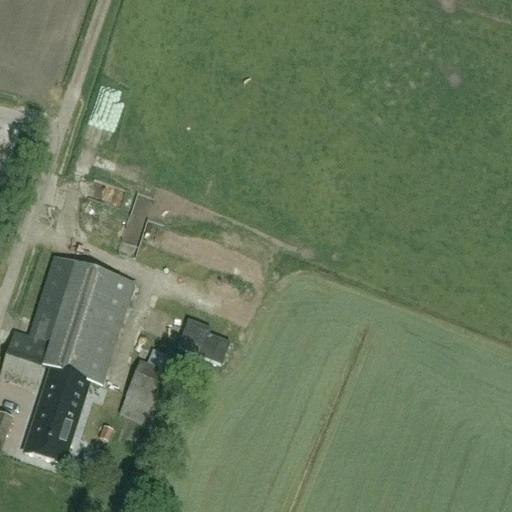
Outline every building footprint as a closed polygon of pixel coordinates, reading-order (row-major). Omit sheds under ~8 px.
[(3,120),(0,132),(0,142),(8,144),(13,123),(3,120)] [(28,340),(13,335),(0,373),(0,381),(35,393),(42,370),(51,373),(89,385),(101,389),(134,287),(53,261),(28,340)] [(230,332),(220,357),(238,364),(248,339),(230,332)] [(189,386),(146,368),(138,365),(118,416),(169,436),(189,386)] [(62,469),(89,385),(51,373),(24,456),(62,469)] [(0,415),(0,450),(12,420),(0,415)]
